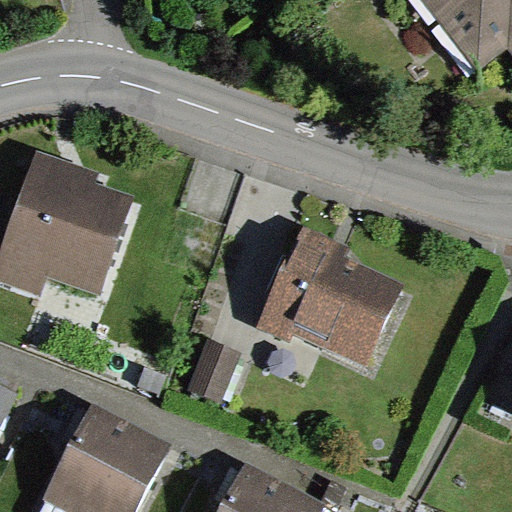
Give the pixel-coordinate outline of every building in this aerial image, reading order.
[(511,0),(418,0),(477,77),(509,53),(511,55),(511,0)] [(96,179),(40,158),(0,267),(0,282),(39,297),(45,280),(101,300),(137,203),(93,187),(96,179)] [(346,255),(306,236),(260,336),(288,349),(294,337),(365,370),(401,293),(342,266),(346,255)] [(238,356),(206,343),(188,390),(220,403),(238,356)] [(0,431),(22,391),(0,379),(0,431)] [(63,511),(140,511),(171,450),(87,409),(41,502),(63,511)] [(326,511),(328,510),(243,469),(221,511),(326,511)]
